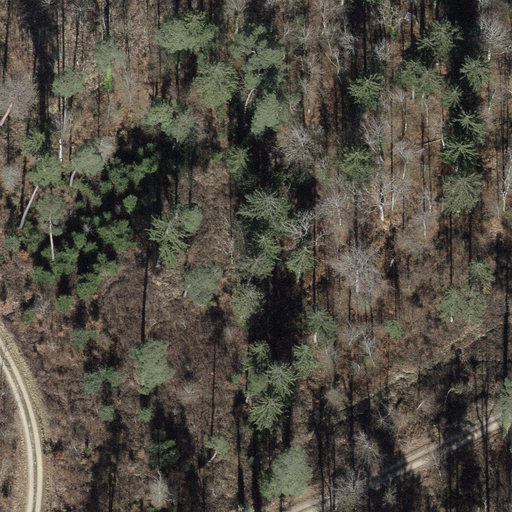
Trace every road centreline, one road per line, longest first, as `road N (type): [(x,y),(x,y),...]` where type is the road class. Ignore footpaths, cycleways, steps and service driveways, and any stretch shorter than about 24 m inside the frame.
road 1 (track): [(311,511),(511,413)]
road 2 (track): [(0,341),(25,385),(22,511)]
